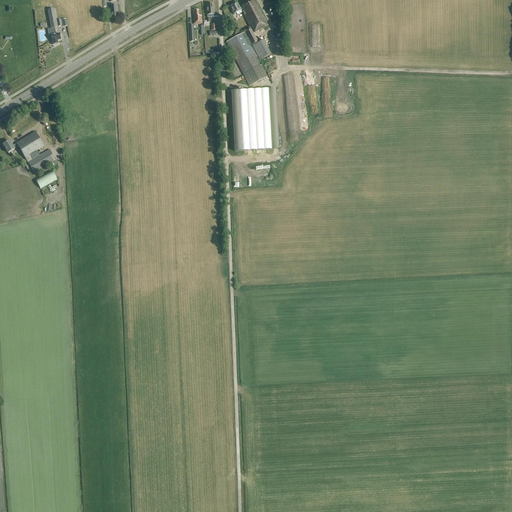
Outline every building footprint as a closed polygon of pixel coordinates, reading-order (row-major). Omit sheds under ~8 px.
[(268,26),(267,24),(255,1),(240,8),(237,3),(230,7),(233,14),(241,10),(251,30),(226,42),(250,86),(268,77),(251,45),(258,42),(254,34),(268,26)] [(54,9),(47,10),(51,29),(57,27),(62,26),(61,20),(56,21),(54,9)] [(194,25),(201,24),(202,24),(201,16),(199,16),(199,11),(193,11),(194,25)] [(55,35),(54,29),(48,31),(49,36),(51,36),(53,45),(58,44),(57,41),(61,40),(59,34),(55,35)] [(259,61),(271,55),(263,40),(252,46),(259,61)] [(270,74),(282,69),(276,57),(264,63),(270,74)] [(233,91),(235,151),(279,150),(277,89),(233,91)] [(36,151),(43,147),(35,132),(16,144),(17,144),(13,147),(10,141),(3,145),(8,154),(14,150),(14,149),(18,147),(25,158),(34,174),(55,161),(49,150),(47,152),(39,156),(36,151)] [(54,171),(37,180),(41,188),(59,179),(54,171)]
